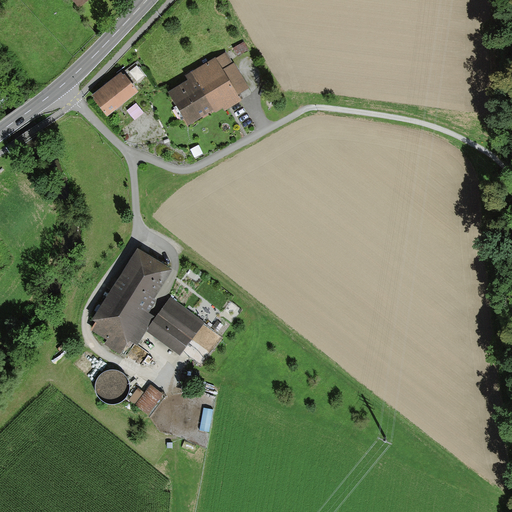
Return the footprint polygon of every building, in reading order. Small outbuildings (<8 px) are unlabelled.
[(185,73),(189,77),(210,110),(212,113),(236,98),(211,57),(185,73)] [(90,93),(106,115),(134,94),(118,73),(90,93)] [(189,77),(164,92),(186,125),(210,110),(189,77)] [(127,128),(135,140),(156,125),(140,102),(129,110),(136,121),(127,128)] [(137,248),(89,324),(121,349),(171,269),(137,248)] [(170,300),(143,335),(173,360),(202,326),(170,300)] [(97,380),(109,405),(135,392),(123,367),(97,380)] [(146,392),(140,388),(131,399),(150,414),(166,393),(153,383),(146,392)] [(203,429),(211,430),(215,409),(206,408),(203,429)]
